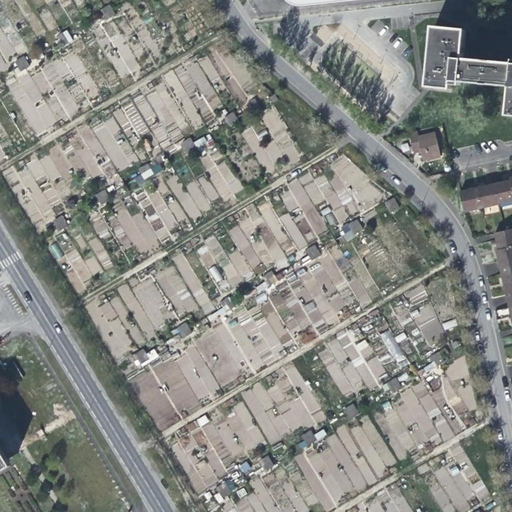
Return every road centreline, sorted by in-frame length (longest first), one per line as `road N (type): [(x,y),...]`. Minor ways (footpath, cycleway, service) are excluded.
road 1 (residential): [(511,453),(452,233),(414,182),(259,48),(220,0)]
road 2 (tertiary): [(163,511),(0,243)]
